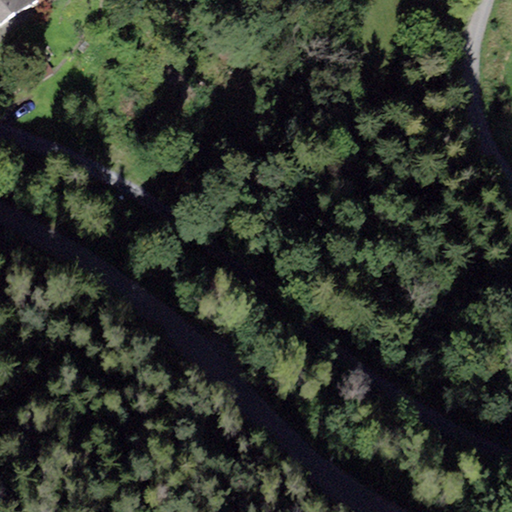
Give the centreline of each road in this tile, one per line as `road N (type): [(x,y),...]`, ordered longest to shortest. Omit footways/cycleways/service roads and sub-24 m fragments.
road 1 (track): [(0,133),(332,285),(511,419)]
road 2 (residential): [(0,210),(158,316),(341,486)]
road 3 (residential): [(482,0),(468,62),(473,101),(511,181)]
